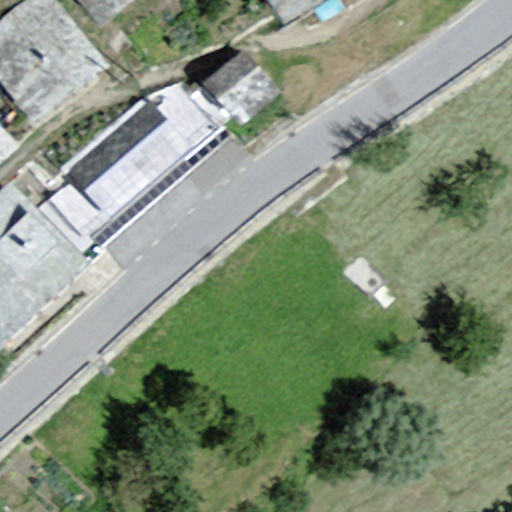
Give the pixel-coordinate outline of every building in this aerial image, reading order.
[(103,66),(49,0),(28,0),(0,23),(0,81),(34,123),(103,66)] [(131,0),(79,0),(103,26),(131,0)] [(317,0),(268,0),(286,23),(317,0)] [(275,94),(241,57),(207,87),(240,125),(275,94)] [(182,91),(59,197),(95,239),(218,132),(182,91)] [(0,344),(82,264),(8,189),(0,196),(0,344)]
